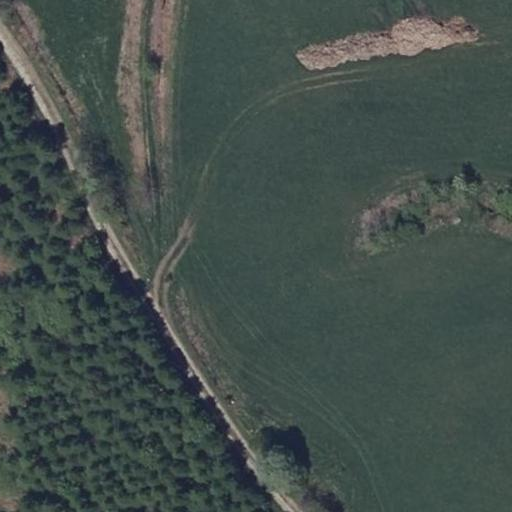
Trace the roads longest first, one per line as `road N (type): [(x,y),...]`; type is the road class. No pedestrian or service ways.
road 1 (unclassified): [(0,29),(188,364),(269,468)]
road 2 (track): [(153,0),(158,311)]
road 3 (unclassified): [(269,468),(511,275)]
